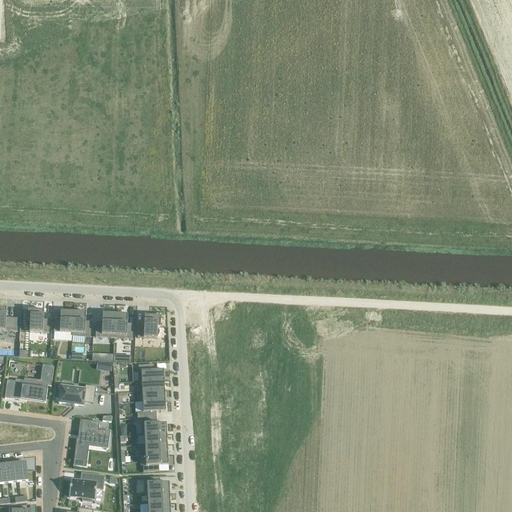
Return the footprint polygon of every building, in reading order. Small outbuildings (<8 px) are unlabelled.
[(35,0),(27,1),(27,13),(55,11),(54,0),(57,0),(56,0),(35,0)] [(27,13),(28,25),(40,24),(40,31),(58,30),(58,22),(55,22),(55,11),(27,13)] [(43,44),(31,44),(32,56),(59,55),(59,44),(61,44),(61,36),(43,37),(43,44)] [(32,56),(32,68),(44,68),(45,75),(63,74),(62,66),(60,66),(59,55),(32,56)] [(43,88),(32,89),(32,101),(60,99),(59,88),(62,88),(61,80),(43,81),(43,88)] [(32,101),(33,113),(45,112),(45,119),(63,118),(63,110),(60,110),(60,99),(32,101)] [(48,132),(36,132),(37,145),(67,144),(66,124),(48,125),(48,132)] [(68,172),(68,187),(87,188),(88,164),(76,163),(75,172),(68,172)] [(5,165),(4,195),(23,196),(24,178),(17,178),(18,166),(5,165)] [(37,178),(36,197),(56,198),(57,168),(45,167),(44,179),(37,178)] [(0,309),(0,332),(17,333),(18,320),(6,319),(6,309),(6,310),(0,309)] [(28,311),(27,322),(30,322),(29,334),(49,335),(50,321),(43,321),(44,311),(43,311),(43,312),(28,311)] [(54,322),(53,334),(72,335),(73,313),(61,313),(60,322),(54,322)] [(72,335),(72,338),(91,339),(91,323),(85,323),(86,314),(85,314),(73,313),(72,335)] [(96,324),(95,339),(114,340),(115,316),(103,315),(103,314),(102,324),(96,324)] [(115,316),(114,340),(133,341),(134,326),(127,325),(128,316),(115,316)] [(138,326),(137,339),(157,340),(157,329),(160,329),(161,318),(145,317),(144,326),(138,326)] [(160,342),(160,352),(172,352),(172,342),(160,342)] [(41,384),(15,381),(15,383),(7,382),(4,400),(6,400),(6,399),(14,400),(15,391),(23,392),(22,400),(27,401),(27,402),(45,404),(48,386),(51,386),(54,368),(44,366),(41,384)] [(164,372),(139,373),(139,383),(141,383),(164,382),(164,378),(164,372)] [(164,382),(141,383),(142,393),(165,392),(164,388),(164,382)] [(61,389),(59,405),(68,406),(68,407),(74,408),(74,407),(83,408),(84,404),(93,405),(96,388),(85,387),(85,392),(61,389)] [(165,392),(142,393),(142,404),(165,403),(165,399),(165,395),(165,392)] [(143,414),(137,414),(137,421),(141,420),(156,420),(156,414),(163,413),(166,413),(165,409),(165,403),(142,404),(143,414)] [(156,420),(141,420),(142,437),(144,437),(167,436),(167,432),(166,425),(157,426),(156,420)] [(77,440),(74,461),(75,461),(85,463),(87,448),(87,445),(108,447),(110,433),(98,431),(99,424),(82,421),(80,440),(77,440)] [(167,436),(144,437),(145,447),(167,446),(167,442),(167,440),(167,436)] [(167,446),(145,447),(145,457),(168,456),(168,452),(167,446)] [(146,468),(143,468),(143,474),(159,473),(159,467),(168,467),(168,462),(168,456),(145,457),(146,468)] [(26,465),(17,466),(19,483),(28,482),(26,465)] [(8,466),(0,467),(0,469),(2,485),(10,484),(8,466)] [(17,466),(8,466),(10,484),(19,483),(17,466)] [(103,492),(104,478),(84,476),(84,481),(81,481),(81,482),(71,481),(69,498),(83,500),(82,503),(91,504),(92,501),(95,502),(96,491),(103,492)] [(159,479),(144,479),(145,496),(147,496),(170,495),(170,491),(169,484),(159,485),(159,479)] [(170,495),(147,496),(148,506),(170,505),(170,501),(170,495)]
